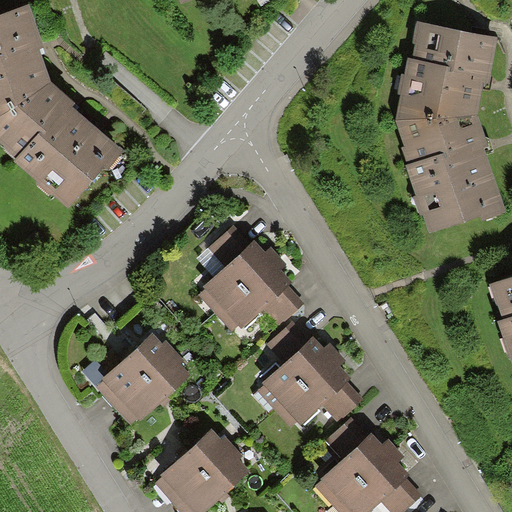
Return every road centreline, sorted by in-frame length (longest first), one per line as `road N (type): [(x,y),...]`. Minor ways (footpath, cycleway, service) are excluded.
road 1 (residential): [(486,511),(297,206),(238,126)]
road 2 (residential): [(238,126),(127,243),(10,324)]
road 3 (residential): [(10,324),(125,511)]
road 4 (residential): [(357,0),(238,126)]
